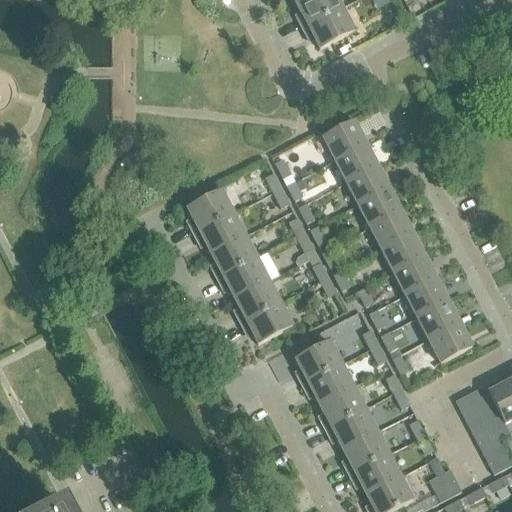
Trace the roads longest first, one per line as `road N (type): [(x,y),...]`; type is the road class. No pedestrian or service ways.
road 1 (residential): [(332,511),(269,386),(232,377),(147,208)]
road 2 (residential): [(364,60),(511,348)]
road 3 (residential): [(473,477),(430,391),(511,351)]
road 4 (residential): [(364,60),(296,91),(248,0)]
road 5 (residential): [(482,0),(364,60)]
